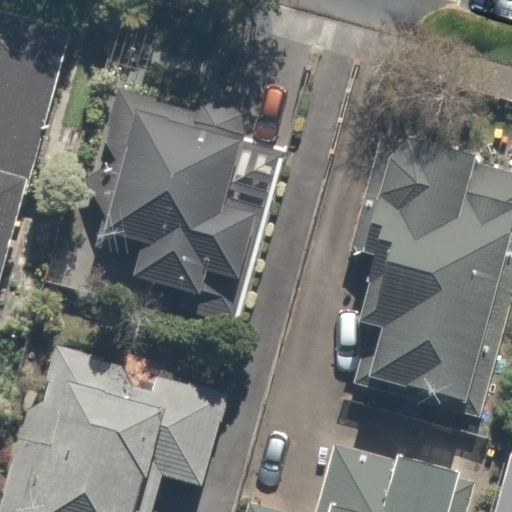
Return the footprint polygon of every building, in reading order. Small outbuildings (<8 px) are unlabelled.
[(0,334),(78,54),(0,32),(0,334)] [(290,162),(159,121),(117,254),(156,266),(148,290),(240,320),(290,162)] [(511,353),(511,180),(408,152),(373,280),(407,290),(376,402),(490,433),(511,353)] [(54,455),(38,511),(162,511),(170,482),(205,492),(232,392),(160,373),(158,379),(64,354),(51,402),(85,411),(72,460),(54,455)] [(474,511),(478,497),(336,458),(320,511),(474,511)] [(511,511),(511,477),(501,511),(511,511)]
